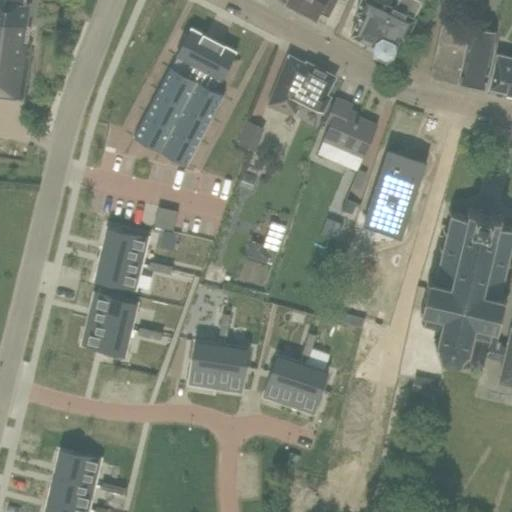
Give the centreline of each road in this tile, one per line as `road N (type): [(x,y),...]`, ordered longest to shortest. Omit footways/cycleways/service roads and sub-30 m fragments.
road 1 (residential): [(5,385),(68,403),(187,411),(229,429),(269,425),(312,439)]
road 2 (residential): [(5,385),(57,168)]
road 3 (residential): [(228,0),(416,95)]
road 4 (residential): [(57,168),(70,106),(113,0)]
road 5 (residential): [(57,168),(223,209)]
